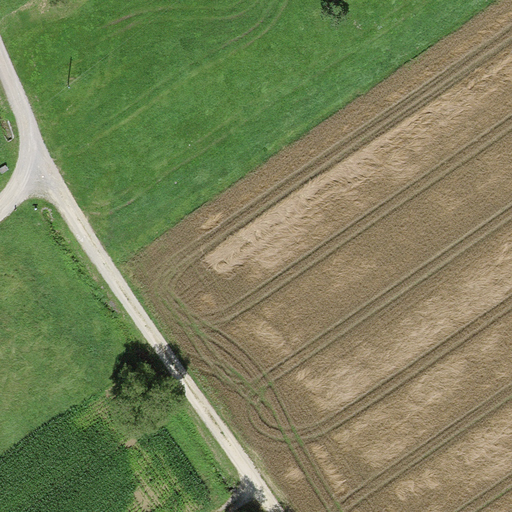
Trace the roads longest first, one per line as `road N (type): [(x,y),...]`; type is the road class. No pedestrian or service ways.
road 1 (track): [(48,175),(279,511)]
road 2 (track): [(48,175),(0,54)]
